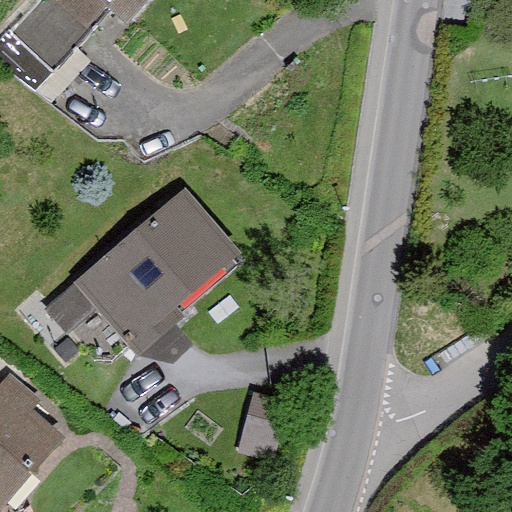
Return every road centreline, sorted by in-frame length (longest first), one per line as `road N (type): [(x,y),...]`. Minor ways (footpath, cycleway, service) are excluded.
road 1 (residential): [(363,476),(421,0)]
road 2 (residential): [(363,476),(511,355)]
